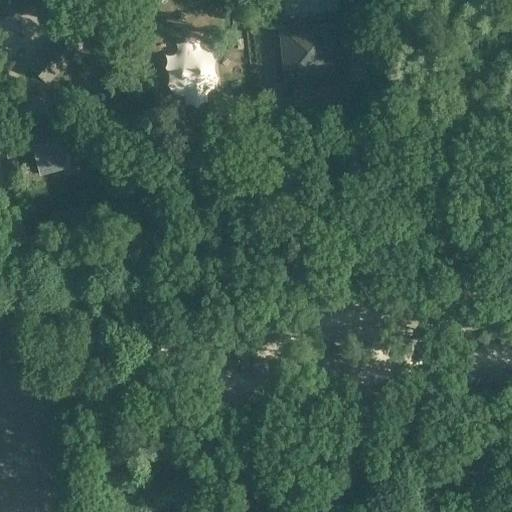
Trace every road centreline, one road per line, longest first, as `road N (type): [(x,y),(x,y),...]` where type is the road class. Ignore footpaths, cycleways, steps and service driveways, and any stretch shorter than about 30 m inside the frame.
road 1 (unclassified): [(0,270),(118,220),(174,208),(511,165)]
road 2 (track): [(50,246),(137,327),(195,366),(305,394),(409,366),(511,355)]
road 3 (track): [(511,298),(287,326)]
